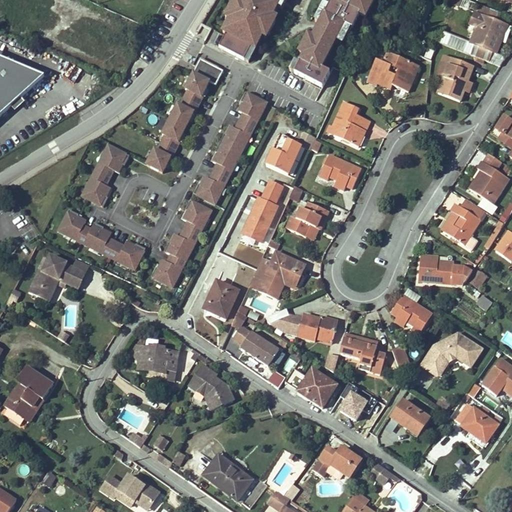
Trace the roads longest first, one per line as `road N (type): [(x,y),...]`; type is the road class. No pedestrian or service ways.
road 1 (residential): [(455,511),(179,321),(143,315),(119,333),(98,367),(85,392),(88,416),(223,511)]
road 2 (residential): [(466,135),(418,125),(393,133),(329,260),(334,284),(351,299),(388,288),(414,224)]
road 3 (residential): [(0,179),(149,75),(199,0)]
